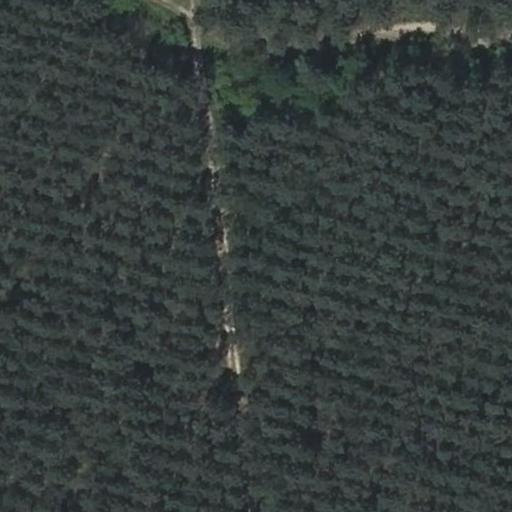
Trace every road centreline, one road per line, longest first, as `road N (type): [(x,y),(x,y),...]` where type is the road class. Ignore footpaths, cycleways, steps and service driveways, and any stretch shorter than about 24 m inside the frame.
road 1 (track): [(201,0),(259,511)]
road 2 (track): [(511,39),(424,32),(255,54),(149,0)]
